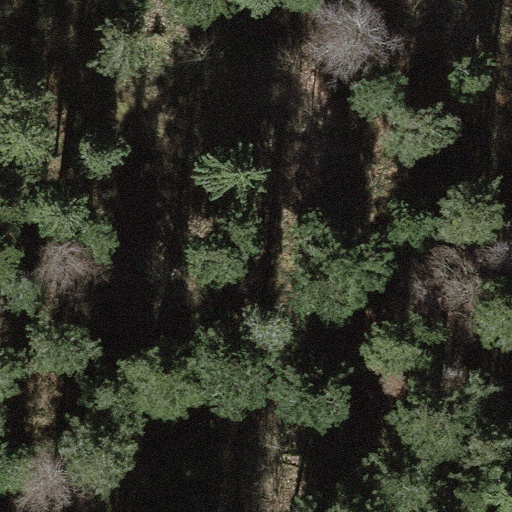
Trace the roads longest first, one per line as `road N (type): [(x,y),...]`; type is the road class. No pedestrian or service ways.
road 1 (track): [(22,511),(511,246)]
road 2 (track): [(0,324),(108,226),(140,184),(198,0)]
